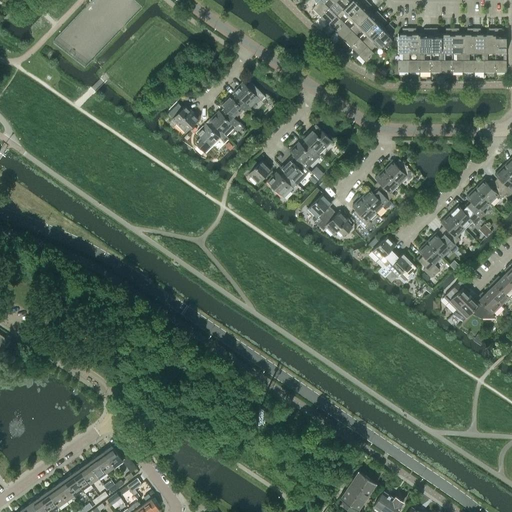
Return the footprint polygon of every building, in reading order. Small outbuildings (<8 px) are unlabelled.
[(320,16),(335,0),(327,0),(324,3),(320,0),(312,8),(320,16)] [(351,0),(335,0),(320,16),(327,23),(351,0)] [(351,0),(327,23),(335,31),(343,23),(339,19),(344,14),(348,18),(366,0),(351,0)] [(371,5),(366,0),(348,18),(354,24),(349,29),(343,23),(335,31),(343,39),(370,12),(367,9),(371,5)] [(343,39),(350,47),(359,38),(356,35),(360,30),(363,33),(381,15),(377,11),(373,15),(370,12),(343,39)] [(385,27),(382,24),(386,20),(381,15),(363,33),(367,37),(362,41),(359,38),(350,47),(358,54),(385,27)] [(390,32),(394,28),(389,23),(385,27),(358,54),(366,62),(374,54),(371,50),(376,46),(379,49),(393,35),(390,32)] [(397,72),(409,72),(409,60),(409,53),(409,28),(402,28),(402,33),(398,34),(398,53),(402,53),(402,60),(398,60),(397,72)] [(415,28),(409,28),(409,53),(416,53),(416,60),(409,60),(409,72),(419,72),(420,33),(415,33),(415,28)] [(424,33),(420,33),(419,72),(430,72),(430,60),(424,60),(424,53),(430,53),(430,28),(424,28),(424,33)] [(441,33),(437,33),(437,28),(430,28),(430,53),(438,53),(438,60),(430,60),(430,72),(441,72),(441,33)] [(445,33),(441,33),(441,72),(452,72),(452,60),(444,60),(444,53),(452,53),(452,28),(445,28),(445,33)] [(458,28),(452,28),(452,53),(456,53),(456,60),(452,60),(452,72),(463,72),(463,33),(458,33),(458,28)] [(467,33),(463,33),(463,72),(473,72),(473,60),(469,60),(469,53),(473,53),(473,28),(467,28),(467,33)] [(480,28),(473,28),(473,53),(481,53),(481,60),(473,60),(473,72),(484,72),(484,33),(480,33),(480,28)] [(484,72),(495,72),(495,60),(487,60),(487,53),(495,53),(495,28),(488,28),(488,33),(484,33),(484,72)] [(495,60),(495,72),(506,72),(506,33),(502,33),(502,28),(495,28),(495,53),(503,53),(503,60),(495,60)] [(240,97),(249,107),(250,107),(258,99),(260,100),(264,96),(253,85),(249,89),(242,82),(234,91),(240,97)] [(220,104),(229,113),(234,117),(242,109),(245,111),(249,107),(240,97),(236,102),(229,95),(220,104)] [(185,132),(199,118),(186,105),(170,121),(174,126),(176,124),(185,132)] [(234,117),(229,113),(225,117),(219,111),(210,120),(216,126),(226,136),(239,122),(234,117)] [(226,136),(216,126),(212,130),(206,124),(197,133),(201,137),(195,143),(205,152),(219,138),(221,140),(226,136)] [(302,137),(309,144),(319,154),(327,145),(331,141),(322,131),(318,135),(311,129),(302,137)] [(320,155),(319,154),(309,144),(305,148),(298,142),(289,150),(300,161),(307,168),(320,155)] [(511,157),(503,165),(511,174),(511,157)] [(309,171),(307,168),(300,161),(296,165),(289,159),(280,168),(287,174),(296,184),(297,184),(305,175),(309,171)] [(392,160),(383,169),(398,184),(406,177),(409,180),(414,174),(399,159),(395,163),(392,160)] [(271,169),(262,160),(256,166),(252,162),(242,172),(246,176),(248,174),(257,182),(271,169)] [(490,178),(508,196),(511,192),(511,189),(511,188),(511,186),(511,174),(503,165),(494,174),(497,177),(493,181),(490,178)] [(373,185),(391,203),(392,203),(389,200),(394,195),(391,192),(398,184),(383,169),(374,178),(377,181),(373,185)] [(296,184),(287,174),(282,178),(276,172),(267,181),(284,197),(292,188),(296,184)] [(483,179),(478,184),(474,188),(489,203),(497,196),(500,199),(505,193),(508,196),(490,178),(486,182),(483,179)] [(360,197),(376,213),(383,205),(386,208),(391,203),(373,185),(376,188),(372,192),(369,189),(360,197)] [(489,203),(474,188),(466,196),(469,200),(465,204),(480,219),(485,213),(482,210),(489,203)] [(317,224),(332,209),(328,205),(332,202),(323,193),(307,208),(315,216),(312,219),(317,224)] [(376,213),(360,197),(352,206),(355,209),(351,213),(366,228),(371,223),(368,220),(376,213)] [(480,219),(465,204),(461,208),(457,204),(449,213),(464,228),(471,221),(474,224),(480,219)] [(332,209),(317,224),(323,230),(326,227),(333,234),(338,230),(343,236),(352,227),(346,221),(348,219),(340,210),(336,213),(332,209)] [(464,228),(449,213),(440,222),(443,225),(439,229),(457,247),(454,244),(459,239),(456,236),(464,228)] [(426,241),(441,257),(449,249),(452,252),(457,247),(439,229),(442,232),(438,236),(435,233),(426,241)] [(396,252),(392,247),(396,244),(387,235),(371,251),(379,258),(376,261),(381,267),(396,252)] [(441,257),(426,241),(417,250),(421,253),(416,257),(425,267),(423,269),(431,277),(439,269),(434,264),(441,257)] [(412,261),(404,252),(400,256),(396,252),(381,267),(378,270),(383,276),(390,269),(397,277),(400,273),(406,280),(409,277),(411,277),(412,277),(413,275),(412,274),(416,269),(415,267),(416,266),(415,265),(416,265),(412,261)] [(508,270),(503,275),(511,283),(511,267),(509,264),(505,268),(508,270)] [(430,279),(423,272),(420,275),(426,282),(430,279)] [(496,277),(493,280),(509,297),(511,293),(511,283),(503,275),(499,280),(496,277)] [(468,288),(460,280),(444,296),(457,309),(470,296),(466,291),(468,288)] [(492,286),(487,291),(501,305),(509,297),(493,280),(489,284),(492,286)] [(497,317),(492,313),(501,305),(487,291),(482,296),(480,293),(476,297),(477,298),(481,302),(481,306),(481,318),(497,317)] [(475,300),(470,296),(457,309),(465,318),(477,306),(481,306),(481,302),(477,298),(475,300)] [(0,353),(5,346),(9,340),(0,334),(0,353)] [(200,415),(205,409),(194,402),(190,408),(200,415)] [(104,451),(114,467),(122,461),(111,446),(104,451)] [(95,457),(106,472),(114,467),(104,451),(95,457)] [(87,463),(98,478),(106,472),(95,457),(87,463)] [(80,468),(90,483),(98,478),(87,463),(80,468)] [(72,474),(82,489),(90,483),(80,468),(72,474)] [(340,495),(358,508),(377,482),(359,469),(340,495)] [(124,477),(127,481),(133,476),(130,472),(124,477)] [(72,474),(64,480),(75,495),(82,489),(72,474)] [(126,485),(131,492),(141,485),(136,478),(126,485)] [(114,484),(117,488),(124,483),(121,479),(114,484)] [(75,495),(64,480),(56,485),(67,500),(75,495)] [(108,488),(111,492),(117,488),(114,484),(108,488)] [(56,485),(48,491),(59,506),(67,500),(56,485)] [(117,492),(119,496),(129,489),(126,485),(117,492)] [(395,511),(404,500),(396,494),(395,496),(385,489),(374,504),(385,511),(395,511)] [(40,496),(51,511),(59,506),(48,491),(40,496)] [(99,495),(102,499),(108,495),(105,491),(99,495)] [(110,503),(119,496),(117,492),(107,499),(110,503)] [(146,502),(141,505),(146,511),(154,511),(159,509),(148,494),(143,497),(146,502)] [(92,500),(95,504),(102,499),(99,495),(92,500)] [(39,511),(50,511),(51,511),(40,496),(32,502),(39,511)] [(146,511),(141,505),(138,500),(128,507),(131,511),(146,511)] [(39,511),(32,502),(24,508),(26,511),(39,511)] [(83,507),(86,511),(92,506),(89,502),(83,507)]
